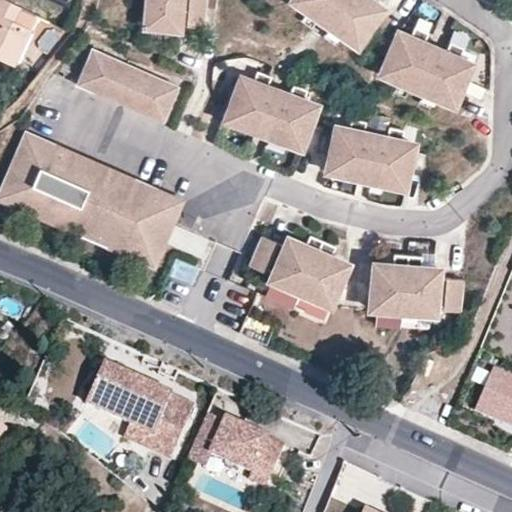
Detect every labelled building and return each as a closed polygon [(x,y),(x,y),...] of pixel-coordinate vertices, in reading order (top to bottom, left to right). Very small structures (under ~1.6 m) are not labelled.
[(44,16),(10,0),(0,0),(0,1),(0,47),(23,59),(44,16)] [(209,0),(151,0),(150,26),(184,28),(185,9),(193,10),(192,25),(208,25),(209,0)] [(293,0),(321,20),(323,16),(332,4),(328,1),(328,0),(293,0)] [(353,0),(328,0),(328,1),(332,4),(323,16),(336,25),(344,13),(348,16),(354,8),(350,5),(353,0)] [(386,11),(375,3),(377,0),(353,0),(350,5),(354,8),(348,16),(344,13),(336,25),(332,29),(359,48),(377,24),(386,11)] [(430,34),(417,27),(412,37),(406,34),(400,31),(380,73),(399,82),(411,87),(413,83),(419,69),(415,67),(419,58),(423,60),(426,54),(430,45),(426,43),(430,34)] [(474,66),(461,60),(466,50),(453,44),(448,54),(444,52),(440,61),(437,66),(441,68),(437,77),(433,75),(426,89),(425,92),(426,93),(426,94),(454,107),(474,66)] [(165,79),(93,49),(80,84),(96,90),(99,83),(111,88),(154,105),(165,79)] [(437,66),(440,61),(426,54),(423,60),(419,58),(415,67),(419,69),(413,83),(426,89),(433,75),(437,77),(441,68),(437,66)] [(269,88),(273,78),(259,72),(255,82),(242,77),(225,120),(256,132),(258,128),(263,113),(259,112),(263,102),(267,104),(269,99),(273,89),(269,88)] [(318,108),(305,103),(309,93),(296,87),(291,97),(287,95),(283,104),(281,110),(285,112),(282,122),(277,120),(272,133),(270,138),(300,150),(318,108)] [(154,105),(111,88),(108,95),(151,113),(154,105)] [(283,104),(269,99),(267,104),(263,102),(259,112),(263,113),(258,128),(272,133),(277,120),(282,122),(285,112),(281,110),(283,104)] [(366,133),(369,122),(354,118),(352,129),(339,126),(328,170),(360,178),(361,173),(365,159),(360,158),(362,148),(367,149),(368,143),(371,134),(366,133)] [(385,137),(383,147),(381,153),(386,154),(384,164),(380,163),(375,182),(386,185),(407,190),(418,145),(405,142),(407,132),(395,128),(392,128),(390,139),(385,137)] [(134,184),(62,154),(60,158),(54,155),(58,145),(27,132),(0,196),(0,199),(30,212),(32,206),(86,229),(84,235),(110,245),(112,240),(154,258),(177,202),(159,194),(161,189),(136,178),(134,184)] [(381,153),(383,147),(368,143),(367,149),(362,148),(360,158),(365,159),(361,173),(376,177),(380,163),(384,164),(386,154),(381,153)] [(335,240),(313,231),(309,242),(289,233),(285,242),(278,239),(280,235),(264,228),(251,259),(267,265),(269,259),(276,262),(271,276),(288,283),(313,293),(331,300),(337,286),(332,284),(336,275),(341,276),(349,258),(331,251),(335,240)] [(420,264),(419,255),(409,254),(394,252),(393,264),(375,262),(373,278),(378,278),(377,288),(372,288),(370,308),(403,311),(415,312),(435,314),(436,305),(443,306),(442,310),(460,312),(463,279),(446,277),(445,283),(438,282),(440,268),(421,266),(422,264),(420,264)] [(167,274),(194,283),(200,265),(173,256),(167,274)] [(152,385),(103,364),(85,407),(129,425),(123,440),(173,461),(197,404),(152,385)] [(511,380),(493,372),(477,408),(511,423),(511,380)] [(222,420),(207,413),(185,461),(204,470),(211,455),(252,474),(249,480),(267,487),(286,443),(253,429),(224,416),(222,420)]
